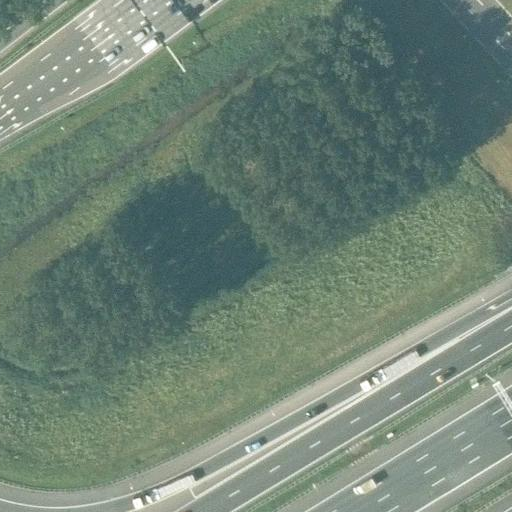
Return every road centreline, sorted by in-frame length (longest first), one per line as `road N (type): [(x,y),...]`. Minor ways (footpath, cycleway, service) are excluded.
road 1 (motorway): [(511,315),(455,329),(182,482),(89,511)]
road 2 (motorway): [(511,325),(201,511)]
road 3 (motorway): [(0,114),(158,0)]
road 4 (motorway): [(511,419),(359,511)]
